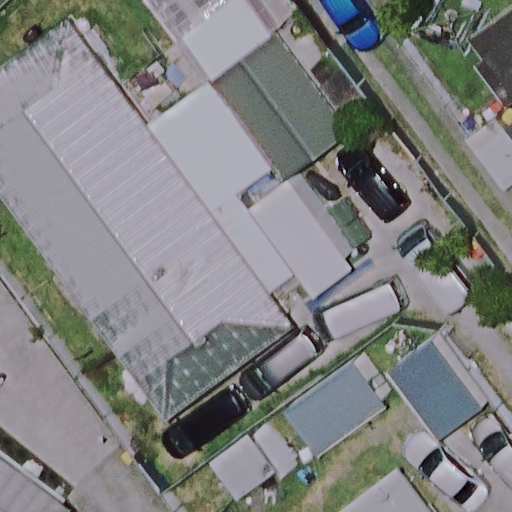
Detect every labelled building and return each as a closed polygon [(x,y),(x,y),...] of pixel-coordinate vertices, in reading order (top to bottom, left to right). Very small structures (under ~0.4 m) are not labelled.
[(49,0),(0,38),(0,188),(184,424),(307,328),(275,287),(305,264),(253,198),(230,217),(60,0),(49,0)] [(511,6),(481,28),(511,73),(511,6)] [(354,122),(278,17),(195,78),(271,183),(354,122)] [(410,428),(359,357),(313,391),(364,461),(410,428)] [(0,511),(68,511),(73,506),(0,450),(0,511)] [(444,511),(406,460),(336,511),(444,511)]
